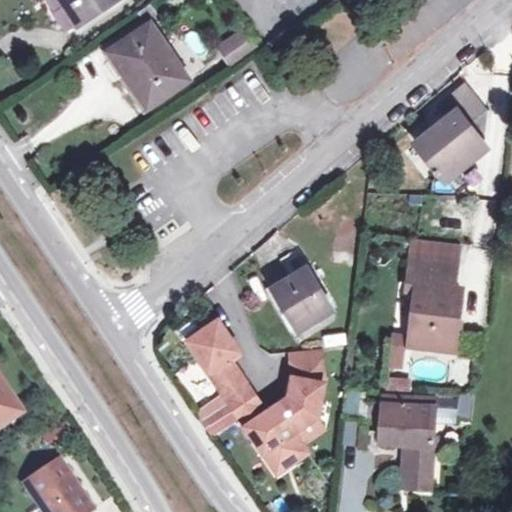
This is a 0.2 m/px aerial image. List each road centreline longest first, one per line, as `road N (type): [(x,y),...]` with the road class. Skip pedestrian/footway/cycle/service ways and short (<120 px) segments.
road 1 (secondary): [(0,264),(160,511)]
road 2 (residential): [(364,118),(271,110),(179,179),(222,237)]
road 3 (secondary): [(230,511),(106,328)]
road 4 (secondary): [(106,328),(0,169)]
road 5 (residential): [(222,237),(364,118)]
road 6 (residential): [(502,0),(364,118)]
road 7 (residential): [(222,237),(106,328)]
